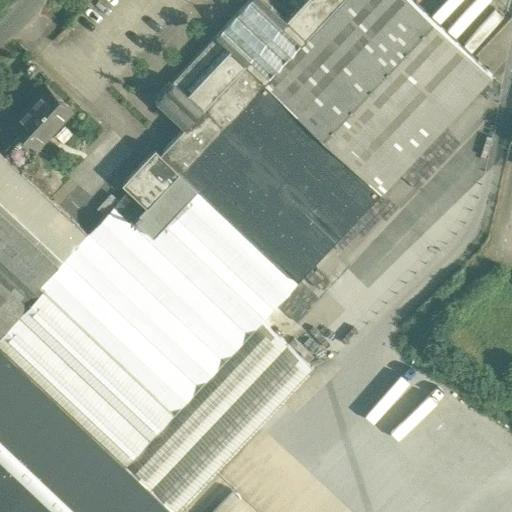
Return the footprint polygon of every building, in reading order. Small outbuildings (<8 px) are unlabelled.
[(287,19),(266,0),(249,0),(216,35),(230,48),(246,63),(264,80),(305,37),(286,20),(287,19)] [(412,0),(290,0),(289,1),(297,9),(287,19),(286,20),(305,37),(264,80),(265,81),(382,191),(492,74),(412,0)] [(216,35),(174,80),(188,93),(230,48),(216,35)] [(230,48),(188,93),(174,80),(156,99),(185,126),(246,63),(230,48)] [(185,126),(161,153),(155,147),(123,182),(130,188),(137,195),(138,194),(149,204),(179,171),(265,81),(264,80),(246,63),(185,126)] [(265,81),(179,171),(198,188),(199,187),(298,280),(382,191),(265,81)] [(47,85),(11,123),(22,133),(37,147),(38,146),(72,109),(47,85)] [(69,176),(38,146),(37,147),(22,133),(3,154),(49,198),(69,176)] [(3,154),(0,151),(0,346),(125,464),(262,320),(299,281),(298,280),(199,187),(198,188),(179,171),(149,204),(138,194),(137,195),(130,188),(117,201),(118,202),(88,234),(49,198),(3,154)] [(262,320),(125,464),(157,494),(175,511),(312,367),(262,320)] [(0,511),(139,511),(157,494),(125,464),(0,346),(0,511)] [(157,494),(139,511),(175,511),(157,494)]
